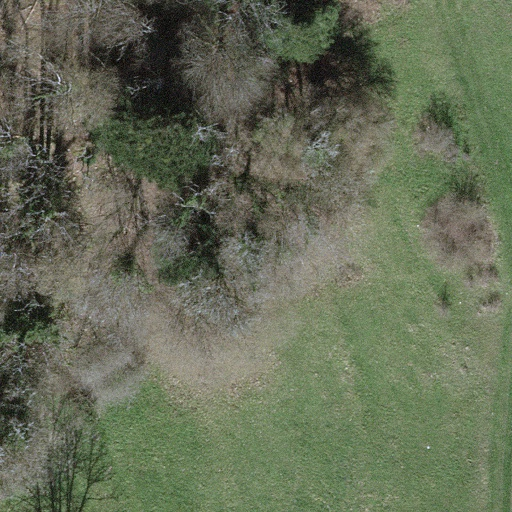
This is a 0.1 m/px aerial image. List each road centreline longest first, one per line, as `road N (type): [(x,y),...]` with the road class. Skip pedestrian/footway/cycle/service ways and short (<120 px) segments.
road 1 (track): [(511,240),(479,100),(440,0)]
road 2 (track): [(499,511),(511,339)]
